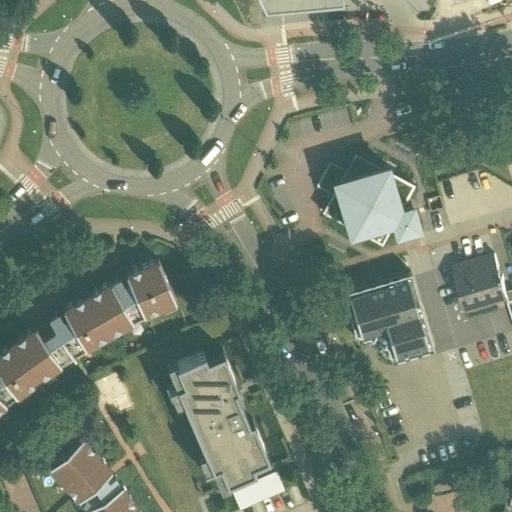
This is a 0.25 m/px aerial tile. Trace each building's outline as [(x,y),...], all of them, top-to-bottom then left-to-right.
[(382,166),(354,151),(344,169),(345,172),(342,174),(332,168),(328,174),(324,182),(334,188),(335,192),(331,193),(321,211),(349,226),(350,229),(354,228),(381,243),(391,225),(390,222),(393,221),(396,230),(411,226),(411,225),(416,223),(415,218),(411,202),(401,205),(400,202),(404,201),(414,183),(386,168),(385,165),(382,166)] [(495,254),(453,266),(463,302),(488,294),(490,299),(507,294),(503,280),(504,280),(503,275),(501,275),(495,254)] [(160,256),(129,268),(147,312),(178,300),(160,256)] [(433,265),(424,268),(428,284),(438,281),(433,265)] [(419,299),(404,303),(402,307),(392,301),(394,298),(388,277),(342,291),(356,340),(369,336),(371,337),(368,343),(380,350),(384,344),(386,345),(390,360),(434,348),(419,299)] [(48,318),(53,325),(69,351),(74,359),(77,357),(72,349),(82,342),(84,346),(133,317),(111,280),(63,307),(67,317),(63,318),(58,312),(48,318)] [(0,372),(16,393),(60,360),(59,358),(69,351),(53,325),(40,333),(35,326),(0,349),(0,372)] [(202,350),(174,362),(182,379),(174,383),(211,466),(218,463),(225,481),(254,468),(251,462),(268,455),(251,418),(248,419),(234,388),(238,387),(221,349),(205,356),(202,350)] [(0,394),(5,400),(16,393),(0,372),(0,394)] [(111,468),(81,434),(55,458),(57,459),(59,457),(63,461),(53,470),(78,498),(104,474),(111,468)] [(275,472),(233,490),(241,508),(283,490),(275,472)] [(104,474),(78,498),(83,506),(120,483),(114,475),(107,479),(104,474)] [(120,483),(83,506),(86,511),(139,511),(121,482),(120,483)]
